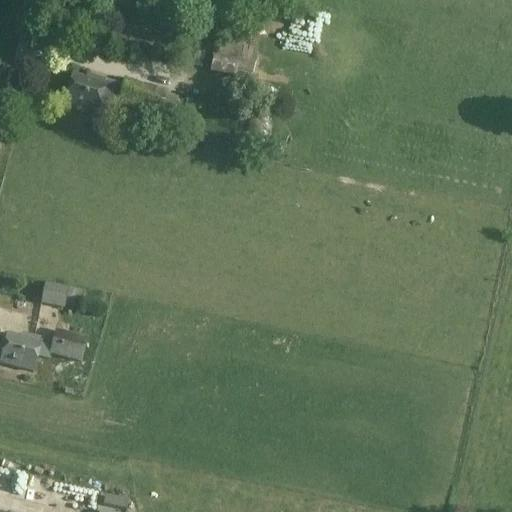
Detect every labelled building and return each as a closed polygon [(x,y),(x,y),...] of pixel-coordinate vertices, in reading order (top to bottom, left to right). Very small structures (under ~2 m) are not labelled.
[(287,12),(283,29),(305,34),(309,17),(287,12)] [(228,44),(206,44),(205,62),(228,63),(228,44)] [(255,65),(234,60),(230,78),(251,82),(255,65)] [(97,117),(98,115),(111,119),(121,87),(85,76),(85,78),(72,75),(62,108),(97,117)] [(118,105),(161,118),(162,115),(172,118),(178,99),(167,95),(168,92),(126,80),(118,105)] [(81,292),(45,284),(40,305),(64,310),(65,306),(77,308),(81,292)] [(87,340),(79,338),(55,332),(51,348),(41,345),(42,341),(21,335),(20,339),(7,336),(0,365),(33,373),(37,358),(49,361),(50,355),(81,364),(87,340)] [(93,500),(91,511),(133,511),(134,508),(93,500)]
